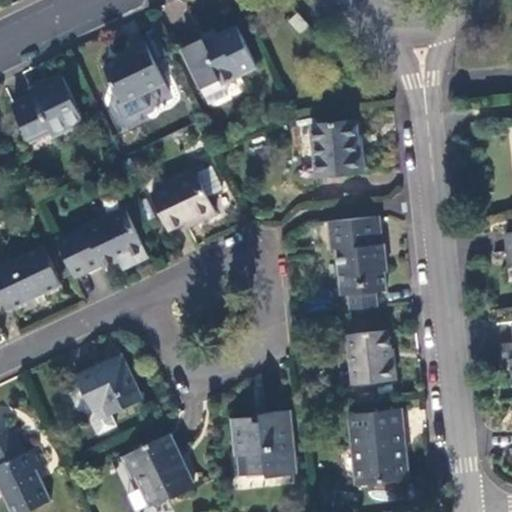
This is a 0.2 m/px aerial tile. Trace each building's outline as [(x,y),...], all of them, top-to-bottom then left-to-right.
[(307,24),(297,12),(288,19),(298,31),(307,24)] [(181,47),(199,87),(218,79),(220,82),(256,66),(238,26),(205,41),(203,37),(181,47)] [(163,80),(145,41),(127,48),(129,53),(104,64),(120,100),(163,80)] [(82,121),(60,76),(29,91),(30,94),(11,104),(26,139),(47,129),(51,136),(82,121)] [(225,94),(220,82),(218,79),(199,87),(207,103),(225,94)] [(356,120),(312,124),(317,176),(364,171),(362,151),(359,152),(356,120)] [(215,212),(195,172),(151,194),(167,229),(195,215),(198,220),(215,212)] [(72,238),(59,245),(72,272),(86,265),(88,269),(101,263),(102,266),(118,259),(127,255),(131,263),(147,256),(125,210),(85,229),(84,226),(70,233),(72,238)] [(381,245),(379,216),(329,221),(331,251),(336,251),(340,288),(363,287),(364,293),(386,291),(383,257),(380,257),(379,246),(381,245)] [(42,246),(0,265),(0,295),(8,311),(61,285),(42,246)] [(122,267),(131,263),(127,255),(118,259),(122,267)] [(388,332),(349,335),(354,385),(396,380),(394,363),(392,363),(388,332)] [(122,354),(76,375),(93,411),(102,407),(107,416),(143,399),(122,354)] [(293,472),(286,410),(261,412),(261,415),(232,418),(235,454),(245,454),(247,473),(267,471),(268,474),(293,472)] [(398,411),(348,416),(349,433),(354,433),(359,484),(406,480),(398,411)] [(0,487),(11,511),(24,511),(50,501),(35,469),(46,464),(38,445),(24,451),(14,430),(0,436),(0,487)] [(170,433),(121,456),(132,478),(138,476),(152,504),(171,496),(172,497),(194,487),(176,452),(178,451),(170,433)]
